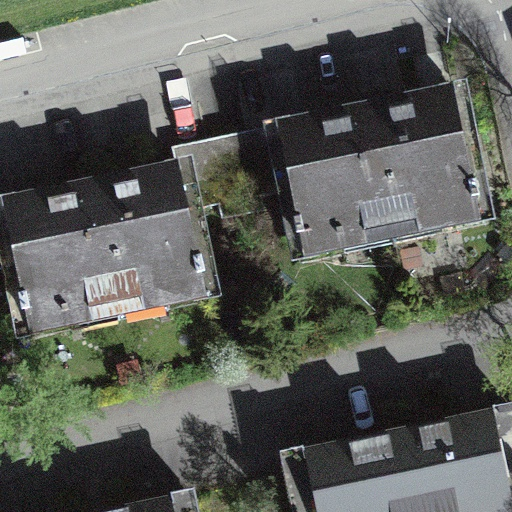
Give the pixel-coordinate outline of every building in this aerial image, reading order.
[(304,252),(345,243),(343,233),(418,217),(420,227),(479,215),(476,201),(481,200),(475,173),(470,174),(452,89),(247,132),(260,193),(291,187),(296,210),(292,211),(298,238),(301,237),(304,252)] [(260,193),(247,132),(205,140),(218,203),(222,218),(263,210),(260,193)] [(29,328),(70,319),(68,309),(144,294),(146,303),(204,291),(201,277),(206,276),(200,250),(196,251),(187,210),(218,203),(205,140),(173,147),(177,165),(0,201),(0,267),(16,264),(21,287),(18,288),(23,314),(26,314),(29,328)] [(511,408),(286,456),(298,511),(478,511),(511,505),(511,408)] [(109,511),(191,511),(188,496),(109,511)]
